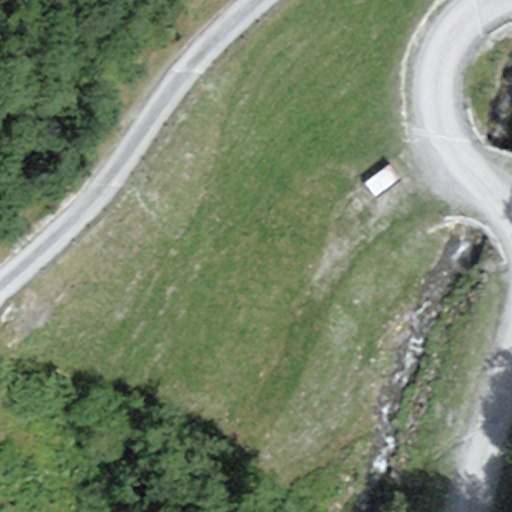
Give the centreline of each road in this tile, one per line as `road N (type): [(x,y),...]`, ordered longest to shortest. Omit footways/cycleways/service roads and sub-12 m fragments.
road 1 (track): [(0,278),(84,200),(186,61),(249,0)]
road 2 (track): [(511,223),(421,153),(431,50),(468,0)]
road 3 (track): [(511,259),(449,511)]
